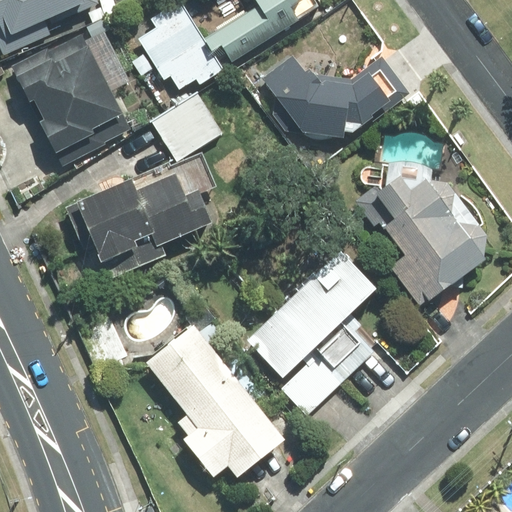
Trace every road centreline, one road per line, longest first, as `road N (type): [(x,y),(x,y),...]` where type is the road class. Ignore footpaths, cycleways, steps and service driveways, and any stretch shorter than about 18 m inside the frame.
road 1 (unclassified): [(345,511),(511,356)]
road 2 (secondary): [(75,511),(0,333)]
road 3 (residential): [(511,98),(437,0)]
